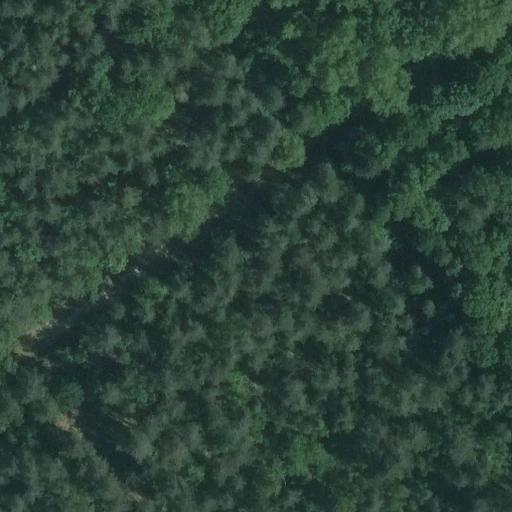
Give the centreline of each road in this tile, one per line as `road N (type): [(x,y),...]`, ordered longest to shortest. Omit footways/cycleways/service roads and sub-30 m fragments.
road 1 (track): [(0,366),(317,127),(380,93),(508,0)]
road 2 (track): [(34,341),(156,511)]
road 3 (track): [(354,107),(276,0)]
